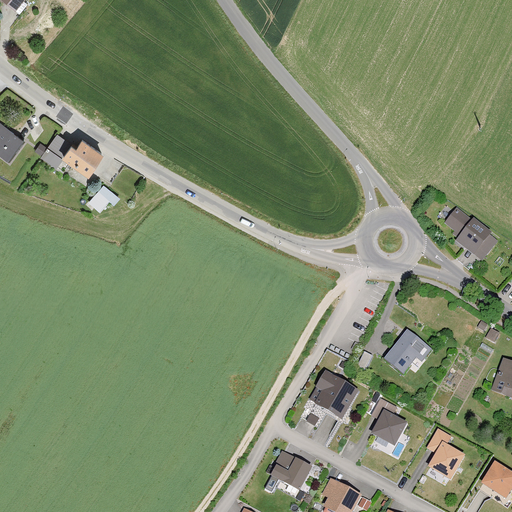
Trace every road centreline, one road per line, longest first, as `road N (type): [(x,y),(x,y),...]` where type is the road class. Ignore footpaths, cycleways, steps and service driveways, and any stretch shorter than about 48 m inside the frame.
road 1 (unclassified): [(366,247),(327,250),(282,239),(113,145),(12,75)]
road 2 (track): [(199,511),(326,302),(342,285),(357,283)]
road 3 (tertiary): [(223,0),(357,158),(385,216)]
road 4 (residential): [(373,260),(273,426)]
road 5 (residential): [(431,511),(273,426)]
